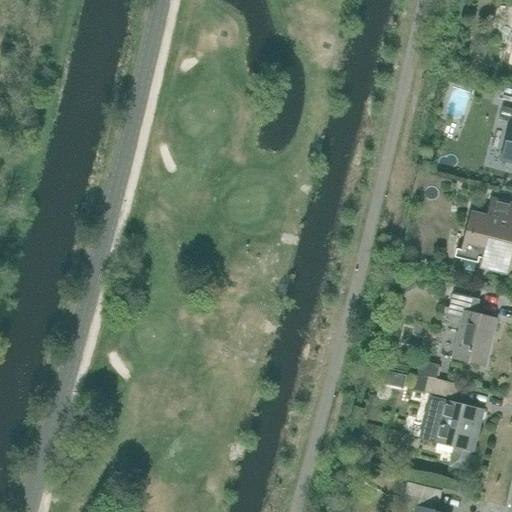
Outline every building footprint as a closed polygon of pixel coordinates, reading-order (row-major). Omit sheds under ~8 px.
[(511,109),(501,107),(498,120),(511,123),(502,162),(511,164),(511,109)] [(471,213),(463,245),(485,250),(480,268),(505,274),(508,263),(511,263),(511,203),(491,199),(487,217),(471,213)] [(476,315),(479,300),(452,293),(448,309),(464,313),(453,359),(484,366),(495,320),(476,315)] [(435,379),(439,366),(419,361),(416,375),(435,379)] [(459,385),(435,379),(416,375),(412,390),(455,401),(459,385)] [(430,399),(420,438),(432,441),(454,447),(449,466),(466,470),(470,451),(472,451),(481,412),(454,405),(430,399)] [(432,511),(438,491),(407,483),(399,511),(432,511)]
